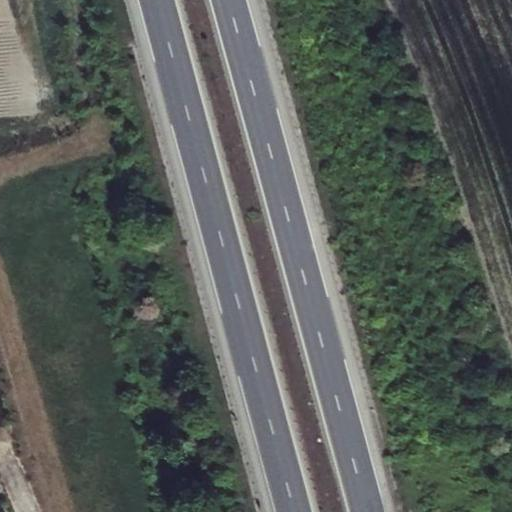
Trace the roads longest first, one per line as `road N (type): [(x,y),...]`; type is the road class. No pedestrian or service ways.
road 1 (trunk): [(368,511),(228,0)]
road 2 (trunk): [(158,0),(295,511)]
